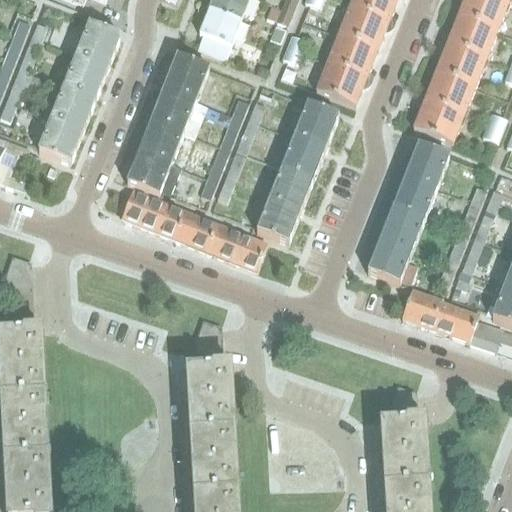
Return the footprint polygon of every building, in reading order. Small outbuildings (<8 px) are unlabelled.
[(91,0),(105,6),(107,0),(60,0),(83,9),(86,0),(91,0)] [(241,25),(251,0),(250,0),(214,0),(210,13),(241,25)] [(313,10),(316,0),(307,0),(305,7),(313,10)] [(321,14),(325,2),(321,0),(316,0),(313,10),(321,14)] [(391,22),(399,0),(354,0),(350,12),(393,28),(395,24),(391,22)] [(497,36),(508,7),(489,0),(466,0),(458,20),(497,36)] [(293,16),(296,8),(286,4),(283,12),(293,16)] [(290,24),(293,16),(283,12),(280,20),(290,24)] [(391,33),(393,28),(350,12),(339,40),(378,55),(387,32),(391,33)] [(225,66),(241,25),(210,13),(200,39),(203,40),(197,55),(225,66)] [(277,26),(287,30),(290,24),(280,20),(277,26)] [(486,64),(497,36),(458,20),(449,44),(445,43),(444,47),(486,64)] [(18,29),(28,33),(31,25),(21,21),(18,29)] [(37,32),(47,36),(50,27),(40,23),(37,32)] [(274,34),(284,38),(287,32),(276,28),(274,34)] [(15,37),(25,41),(28,33),(18,29),(15,37)] [(64,93),(96,106),(121,42),(90,29),(64,93)] [(34,40),(44,44),(47,36),(37,32),(34,40)] [(281,47),(284,38),(274,34),(271,43),(281,47)] [(11,45),(22,49),(25,41),(15,37),(11,45)] [(30,48),(41,52),(44,44),(34,40),(30,48)] [(295,55),(300,43),(292,40),(287,52),(295,55)] [(369,79),(378,55),(339,40),(328,68),(371,85),(372,80),(369,79)] [(295,55),(303,58),(307,46),(300,43),(295,55)] [(8,53),(18,57),(22,49),(11,45),(8,53)] [(475,92),(486,64),(444,47),(442,52),(445,54),(436,77),(475,92)] [(27,56),(37,60),(41,52),(30,48),(27,56)] [(290,67),(295,55),(287,52),(283,64),(290,67)] [(5,62),(15,66),(18,57),(8,53),(5,62)] [(298,70),(303,58),(295,55),(290,67),(298,70)] [(24,64),(34,68),(37,60),(27,56),(24,64)] [(2,70),(12,74),(15,66),(5,62),(2,70)] [(153,126),(184,138),(209,74),(178,62),(153,126)] [(21,72),(31,77),(34,68),(24,64),(21,72)] [(369,90),(371,85),(328,68),(317,97),(355,112),(365,88),(369,90)] [(0,78),(9,82),(12,74),(2,70),(0,74),(0,78)] [(28,85),(31,77),(21,72),(17,81),(28,85)] [(464,120),(475,92),(436,77),(427,101),(423,99),(421,103),(464,120)] [(0,88),(6,90),(9,82),(0,78),(0,88)] [(24,93),(28,85),(17,81),(14,89),(24,93)] [(21,101),(24,93),(14,89),(11,97),(21,101)] [(70,169),(96,106),(64,93),(39,157),(70,169)] [(18,109),(21,101),(11,97),(8,105),(18,109)] [(236,109),(247,114),(250,105),(240,101),(236,109)] [(452,149),(464,120),(421,103),(419,109),(423,110),(414,134),(452,149)] [(254,112),(264,116),(268,108),(257,104),(254,112)] [(14,117),(18,109),(8,105),(4,113),(14,117)] [(233,118),(243,122),(247,114),(236,109),(233,118)] [(282,173),(314,186),(339,122),(308,109),(282,173)] [(251,120),(261,124),(264,116),(254,112),(251,120)] [(11,126),(14,117),(4,113),(1,122),(11,126)] [(230,126),(240,130),(243,122),(233,118),(230,126)] [(495,133),(500,122),(492,119),(487,130),(495,133)] [(248,128),(258,132),(261,124),(251,120),(248,128)] [(495,133),(503,136),(507,125),(500,122),(495,133)] [(159,202),(184,138),(153,126),(127,189),(159,202)] [(227,134),(237,138),(240,130),(230,126),(227,134)] [(245,136),(255,140),(258,132),(248,128),(245,136)] [(490,145),(495,133),(487,130),(482,142),(490,145)] [(498,148),(503,136),(495,133),(490,145),(498,148)] [(223,142),(234,146),(237,138),(227,134),(223,142)] [(241,145),(252,149),(255,140),(245,136),(241,145)] [(220,150),(230,154),(234,146),(223,142),(220,150)] [(238,153),(248,157),(252,149),(241,145),(238,153)] [(227,163),(230,154),(220,150),(217,159),(227,163)] [(393,214),(424,227),(450,163),(418,150),(393,214)] [(5,153),(0,165),(0,189),(27,198),(31,188),(10,180),(18,159),(5,153)] [(245,165),(248,157),(238,153),(235,161),(245,165)] [(224,171),(227,163),(217,159),(214,167),(224,171)] [(242,173),(245,165),(235,161),(232,169),(242,173)] [(221,179),(224,171),(214,167),(211,175),(221,179)] [(239,181),(242,173),(232,169),(228,177),(239,181)] [(50,171),(47,179),(54,182),(57,173),(50,171)] [(288,249),(314,186),(282,173),(257,237),(288,249)] [(218,187),(221,179),(211,175),(207,183),(218,187)] [(236,190),(239,181),(228,177),(225,186),(236,190)] [(214,195),(218,187),(207,183),(204,191),(214,195)] [(232,198),(236,190),(225,186),(222,194),(232,198)] [(474,197),(484,201),(488,193),(477,189),(474,197)] [(211,204),(214,195),(204,191),(201,200),(211,204)] [(492,199),(502,203),(506,195),(495,191),(492,199)] [(229,206),(232,198),(222,194),(219,202),(229,206)] [(234,268),(234,267),(257,276),(267,249),(133,196),(122,224),(234,268)] [(471,205),(481,209),(484,201),(474,197),(471,205)] [(489,208),(499,212),(502,203),(492,199),(489,208)] [(468,214),(478,218),(481,209),(471,205),(468,214)] [(486,216),(496,220),(499,212),(489,208),(486,216)] [(399,290),(424,227),(393,214),(368,278),(399,290)] [(465,222),(475,226),(478,218),(468,214),(465,222)] [(483,224),(493,228),(496,220),(486,216),(483,224)] [(461,230),(472,234),(475,226),(465,222),(461,230)] [(479,232),(490,236),(493,228),(483,224),(479,232)] [(458,238),(468,242),(472,234),(461,230),(458,238)] [(476,240),(486,244),(490,236),(479,232),(476,240)] [(465,250),(468,242),(458,238),(455,246),(465,250)] [(483,253),(486,244),(476,240),(473,249),(483,253)] [(462,259),(465,250),(455,246),(452,255),(462,259)] [(480,261),(483,253),(473,249),(470,257),(480,261)] [(459,267),(462,259),(452,255),(449,263),(459,267)] [(477,269),(480,261),(470,257),(467,265),(477,269)] [(6,282),(31,281),(30,268),(13,262),(6,282)] [(456,275),(459,267),(449,263),(445,271),(456,275)] [(474,277),(477,269),(467,265),(463,273),(474,277)] [(452,283),(456,275),(445,271),(442,279),(452,283)] [(470,285),(474,277),(463,273),(460,282),(470,285)] [(511,331),(511,274),(492,324),(511,331)] [(449,291),(452,283),(442,279),(439,287),(449,291)] [(7,296),(32,294),(31,281),(6,282),(7,296)] [(467,294),(470,285),(460,282),(457,290),(467,294)] [(7,309),(32,307),(32,294),(7,296),(7,309)] [(436,336),(436,335),(445,309),(440,307),(440,305),(412,295),(402,324),(436,336)] [(8,322),(33,320),(32,307),(7,309),(8,322)] [(445,309),(436,335),(436,336),(470,348),(496,357),(503,336),(477,327),(480,319),(478,318),(477,320),(445,309)] [(8,322),(9,333),(34,332),(33,320),(8,322)] [(196,344),(222,343),(221,331),(203,325),(202,325),(196,344)] [(34,337),(34,333),(34,332),(9,333),(0,333),(0,366),(2,399),(45,397),(41,337),(34,337)] [(197,356),(222,355),(222,343),(196,344),(197,356)] [(197,368),(223,367),(222,355),(197,356),(197,368)] [(230,371),(223,371),(223,367),(197,368),(187,369),(191,434),(234,432),(230,371)] [(390,410),(416,409),(416,397),(398,391),(397,391),(390,410)] [(5,463),(48,461),(45,397),(2,399),(5,463)] [(391,422),(417,420),(416,409),(390,410),(391,422)] [(424,426),(417,426),(417,420),(391,422),(381,423),(385,488),(428,485),(424,426)] [(195,498),(238,496),(234,432),(191,434),(195,498)] [(51,511),(48,461),(5,463),(8,511),(51,511)] [(386,511),(429,511),(428,485),(385,488),(386,511)] [(238,511),(238,496),(195,498),(195,511),(238,511)]
